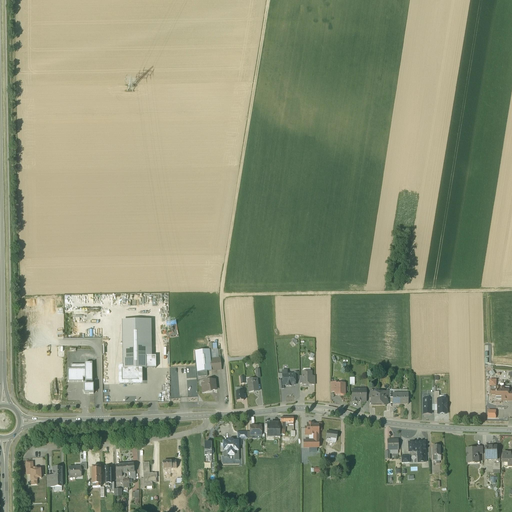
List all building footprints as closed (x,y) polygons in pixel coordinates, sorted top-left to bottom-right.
[(151,355),(151,319),(123,320),(124,367),(139,367),(146,367),(145,355),(151,355)] [(210,357),(209,349),(195,350),(197,371),(207,370),(211,369),(210,357)] [(145,355),(146,367),(156,367),(156,355),(151,355),(145,355)] [(220,356),(210,357),(211,369),(221,368),(220,356)] [(140,380),(139,367),(124,367),(121,367),(122,381),(140,380)] [(71,368),(68,368),(68,380),(83,380),(83,377),(85,377),(85,368),(71,368)] [(311,370),(302,370),(302,375),(302,381),(302,383),(306,383),(307,381),(311,381),(311,383),(311,375),(311,370)] [(294,372),(283,372),(283,379),(283,384),(284,384),(295,384),(295,378),(295,372),(294,372)] [(257,377),(247,378),(249,390),(258,389),(257,377)] [(215,379),(205,380),(205,383),(202,383),(202,391),(210,390),(210,389),(215,388),(215,379)] [(503,381),(500,381),(499,382),(499,384),(496,384),(496,387),(491,387),(491,392),(496,392),(496,391),(500,391),(500,393),(502,393),(502,396),(502,397),(508,397),(508,391),(510,391),(510,388),(508,388),(509,385),(503,385),(503,384),(503,382),(503,381)] [(345,393),(344,382),(336,382),(335,382),(335,390),(335,393),(340,393),(341,393),(343,393),(344,393),(345,393)] [(85,383),(84,383),(84,392),(93,392),(93,383),(92,383),(85,383)] [(242,385),(235,386),(236,399),(244,398),(242,385)] [(366,399),(366,388),(357,388),(357,390),(357,399),(366,399)] [(372,391),(372,395),(372,402),(387,402),(387,395),(387,391),(386,391),(372,391)] [(446,397),(438,397),(438,412),(447,412),(446,397)] [(293,416),(280,416),(280,417),(280,421),(280,426),(285,425),(285,420),(287,420),(293,420),(293,416)] [(280,421),(268,421),(268,422),(267,431),(267,435),(268,434),(268,433),(274,433),(274,435),(280,435),(280,433),(280,428),(280,426),(280,421)] [(318,423),(313,423),(313,422),(307,422),(307,426),(305,426),(305,433),(314,433),(314,439),(304,439),(304,446),(319,446),(318,429),(318,423)] [(260,424),(250,424),(250,430),(250,433),(252,433),(260,433),(260,424)] [(331,429),(327,429),(326,436),(327,436),(326,439),(330,440),(331,436),(337,437),(338,432),(331,431),(331,429)] [(238,437),(237,440),(234,440),(232,438),(229,438),(227,440),(223,440),(223,441),(223,449),(224,449),(224,456),(228,456),(228,453),(234,453),(235,459),(239,458),(239,449),(238,449),(238,446),(241,443),(241,437),(238,437)] [(398,438),(388,438),(388,448),(398,448),(398,438)] [(425,440),(409,441),(409,449),(418,449),(418,460),(426,460),(425,440)] [(496,444),(485,444),(485,457),(496,457),(496,444)] [(476,447),(466,447),(466,461),(474,461),(474,460),(478,460),(477,452),(476,447)] [(511,451),(506,451),(506,450),(502,450),(502,458),(507,458),(507,464),(511,463),(511,450),(511,451)] [(171,460),(162,460),(163,468),(171,467),(176,467),(176,460),(171,460)] [(148,461),(142,462),(143,477),(144,484),(151,484),(151,482),(151,481),(151,480),(152,480),(152,481),(155,480),(156,480),(155,477),(156,476),(156,472),(149,473),(148,461)] [(127,463),(116,464),(117,476),(121,476),(124,476),(124,472),(127,471),(127,463)] [(80,465),(69,466),(69,474),(74,474),(74,475),(74,476),(77,475),(78,475),(81,475),(80,468),(80,465)] [(99,465),(92,466),(92,468),(91,468),(92,478),(92,486),(100,486),(100,483),(100,478),(101,478),(100,468),(99,468),(99,465)] [(61,466),(53,466),(53,474),(53,475),(61,475),(61,466)] [(32,468),(30,468),(30,473),(31,479),(37,479),(37,477),(41,476),(41,472),(40,467),(32,468)] [(61,478),(53,478),(53,475),(53,474),(50,474),(50,485),(61,485),(61,478)]
